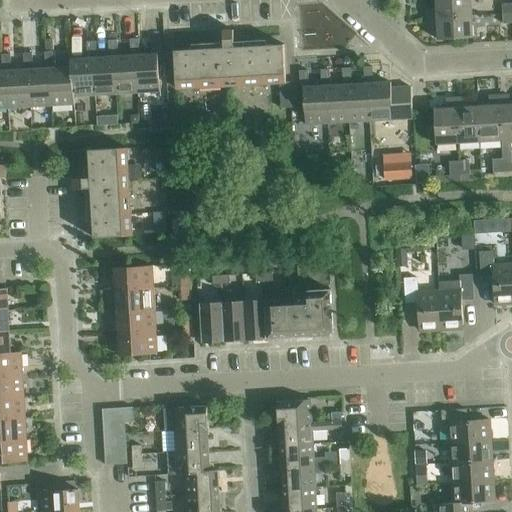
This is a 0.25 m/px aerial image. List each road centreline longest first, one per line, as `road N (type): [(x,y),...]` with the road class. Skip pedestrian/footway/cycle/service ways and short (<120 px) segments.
road 1 (residential): [(511,340),(451,372),(247,383)]
road 2 (residential): [(511,59),(418,61),(357,10)]
road 3 (residential): [(38,248),(61,269),(66,350),(90,391)]
road 4 (residential): [(247,383),(90,391)]
road 5 (residential): [(254,511),(247,383)]
